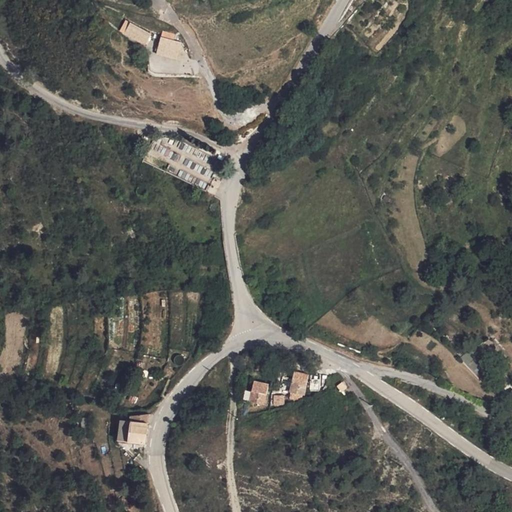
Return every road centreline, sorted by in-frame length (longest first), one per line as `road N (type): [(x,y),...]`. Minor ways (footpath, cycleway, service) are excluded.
road 1 (secondary): [(254,336),(299,343),(350,366),(511,468)]
road 2 (residential): [(247,157),(183,130),(58,106),(22,83),(0,46)]
road 3 (secondary): [(171,511),(157,441),(170,410),(215,356),(254,336)]
road 4 (tertiary): [(254,336),(235,283),(227,220),(247,157)]
road 5 (tertiary): [(247,157),(343,0)]
road 6 (track): [(350,366),(441,386),(476,409),(511,413)]
road 7 (track): [(229,347),(237,511)]
